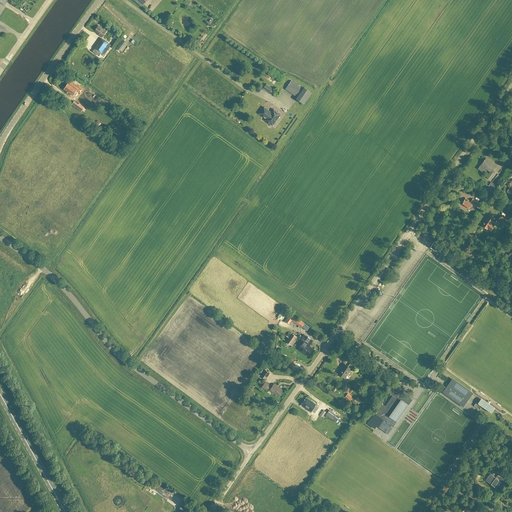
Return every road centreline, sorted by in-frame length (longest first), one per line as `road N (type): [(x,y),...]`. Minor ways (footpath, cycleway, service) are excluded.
road 1 (unclassified): [(251,453),(115,354),(54,274),(0,237)]
road 2 (unclassified): [(251,453),(421,212)]
road 3 (tertiary): [(0,145),(99,0)]
road 4 (primary): [(64,511),(0,394)]
